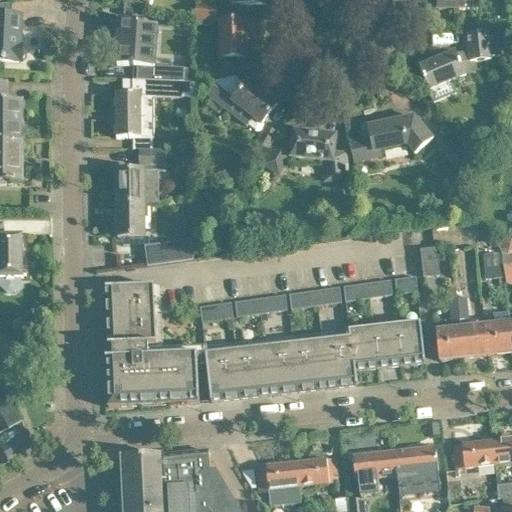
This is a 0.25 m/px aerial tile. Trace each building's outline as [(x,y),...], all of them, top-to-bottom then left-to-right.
[(22,17),(12,16),(12,5),(0,6),(0,62),(22,64),(22,60),(25,58),(25,52),(23,49),(23,46),(21,46),(21,33),(22,17)] [(195,5),(194,21),(216,23),(217,7),(195,5)] [(125,9),(124,17),(145,19),(146,16),(125,9)] [(115,38),(114,50),(118,50),(117,67),(134,68),(133,82),(164,83),(164,82),(196,82),(194,71),(154,68),(157,24),(120,22),(119,38),(115,38)] [(260,39),(260,22),(220,24),(220,60),(247,59),(246,40),(260,39)] [(456,54),(419,69),(429,93),(433,104),(457,95),(454,87),(465,82),(463,78),(466,77),(465,74),(475,73),(474,62),(491,59),(491,57),(499,56),(498,37),(497,29),(488,29),(465,35),(467,53),(456,54)] [(217,82),(207,95),(227,110),(246,125),(252,118),(262,125),(277,106),(248,83),(246,85),(235,77),(217,82)] [(22,126),(22,101),(3,101),(3,83),(0,82),(0,141),(22,141),(22,140),(25,140),(25,126),(22,126)] [(196,100),(196,82),(164,82),(164,83),(133,82),(133,96),(116,96),(117,140),(133,140),(133,153),(140,153),(154,153),(154,140),(154,100),(196,100)] [(433,141),(427,133),(414,118),(367,128),(370,140),(350,145),(355,168),(368,165),(367,160),(372,159),(371,154),(415,145),(419,151),(433,141)] [(265,127),(255,145),(267,153),(278,134),(265,127)] [(334,162),(336,137),(294,133),(292,145),(275,143),(261,167),(279,178),(291,159),(320,162),(322,180),(339,179),(336,162),(334,162)] [(0,182),(22,182),(22,141),(0,141),(0,182)] [(449,142),(439,150),(460,175),(470,167),(449,142)] [(117,173),(117,205),(144,205),(153,205),(153,183),(159,183),(159,173),(166,173),(166,153),(154,153),(140,153),(140,173),(117,173)] [(352,186),(336,188),(339,219),(355,218),(352,186)] [(144,239),(144,205),(117,205),(118,240),(123,240),(123,248),(145,247),(147,269),(194,262),(191,242),(148,248),(148,239),(144,239)] [(4,237),(4,224),(0,224),(0,279),(23,279),(22,237),(4,237)] [(511,256),(511,242),(499,239),(497,246),(500,253),(505,255),(511,256)] [(438,277),(436,249),(420,251),(423,278),(438,277)] [(502,267),(505,255),(500,253),(482,255),(483,269),(502,267)] [(511,256),(505,255),(502,267),(511,269),(511,256)] [(416,279),(409,280),(411,295),(418,294),(416,279)] [(409,280),(402,281),(404,296),(411,295),(409,280)] [(402,281),(395,282),(397,297),(404,296),(402,281)] [(391,283),(384,284),(386,298),(393,297),(391,283)] [(377,284),(371,285),(373,300),(380,299),(377,284)] [(384,284),(377,284),(380,299),(386,298),(384,284)] [(371,285),(364,286),(366,301),(373,300),(371,285)] [(364,286),(357,287),(359,302),(366,301),(364,286)] [(149,359),(149,348),(157,348),(154,287),(106,289),(109,350),(113,350),(113,361),(106,361),(108,390),(113,390),(114,402),(108,402),(108,409),(142,408),(142,402),(157,402),(157,407),(200,405),(197,357),(149,359)] [(357,287),(351,288),(353,303),(359,302),(357,287)] [(351,288),(344,289),(346,304),(353,303),(351,288)] [(455,289),(446,290),(447,301),(451,300),(453,321),(460,320),(462,320),(460,300),(457,300),(455,289)] [(340,290),(333,291),(335,306),(342,305),(340,290)] [(333,291),(325,292),(328,307),(335,306),(333,291)] [(325,292),(318,293),(320,308),(328,307),(325,292)] [(318,293),(311,294),(313,309),(320,308),(318,293)] [(311,294),(304,295),(306,310),(313,309),(311,294)] [(304,295),(297,296),(299,311),(306,310),(304,295)] [(297,296),(290,297),(292,312),(299,311),(297,296)] [(285,297),(278,298),(280,313),(288,312),(285,297)] [(278,298),(271,299),(273,314),(280,313),(278,298)] [(271,299),(264,300),(266,315),(273,314),(271,299)] [(468,299),(460,300),(462,320),(470,319),(470,316),(468,299)] [(264,300),(257,301),(259,316),(266,315),(264,300)] [(257,301),(250,302),(252,317),(259,316),(257,301)] [(250,302),(242,303),(245,318),(252,317),(250,302)] [(242,303),(235,304),(237,319),(245,318),(242,303)] [(231,305),(224,306),(226,321),(233,320),(231,305)] [(224,306),(216,307),(218,322),(226,321),(224,306)] [(216,307),(200,309),(202,324),(218,322),(216,307)] [(490,326),(485,327),(488,357),(511,354),(511,344),(510,324),(509,313),(493,315),(494,326),(490,326)] [(421,325),(398,327),(402,368),(425,365),(421,325)] [(402,368),(398,327),(375,330),(379,370),(402,368)] [(461,329),(460,329),(464,360),(488,357),(485,327),(461,329)] [(460,329),(436,331),(439,363),(464,360),(460,329)] [(379,370),(375,330),(349,333),(350,340),(352,340),(356,373),(379,370)] [(352,340),(350,340),(206,356),(211,404),(358,387),(356,373),(352,340)] [(13,404),(0,409),(0,413),(2,417),(16,411),(13,404)] [(8,462),(30,449),(23,437),(1,449),(8,462)] [(511,440),(493,443),(496,468),(511,465),(511,440)] [(493,443),(453,448),(456,472),(476,470),(496,468),(493,443)] [(436,450),(394,454),(397,479),(399,498),(440,494),(436,450)] [(239,511),(217,473),(211,473),(209,453),(163,458),(121,459),(122,479),(122,490),(116,491),(117,509),(123,509),(123,511),(239,511)] [(397,479),(394,454),(353,459),(356,483),(358,483),(360,499),(379,497),(377,481),(397,479)] [(335,461),(296,466),(299,489),(338,485),(335,461)] [(296,466),(257,470),(260,494),(269,493),(271,509),(301,506),(299,489),(296,466)] [(457,480),(446,482),(449,505),(463,503),(461,482),(460,480),(457,480)] [(511,484),(496,486),(497,499),(511,498),(511,484)] [(349,511),(349,504),(349,498),(334,500),(335,511),(349,511)] [(364,511),(363,503),(349,504),(349,511),(364,511)]
